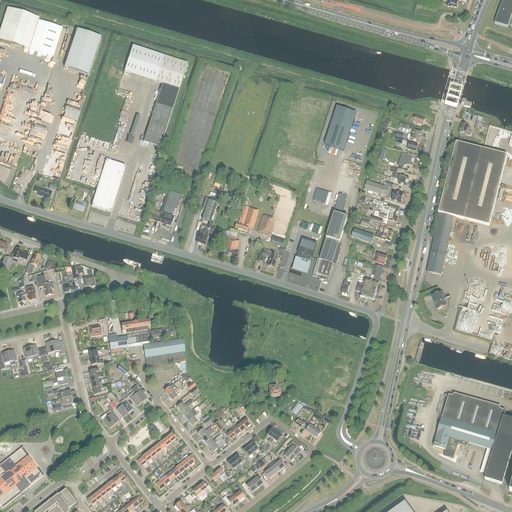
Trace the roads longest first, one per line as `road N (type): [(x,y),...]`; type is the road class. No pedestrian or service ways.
road 1 (unclassified): [(375,316),(0,199)]
road 2 (primary): [(449,108),(401,321)]
road 3 (primary): [(407,322),(449,108)]
road 4 (residential): [(375,316),(433,127)]
road 5 (unclassified): [(360,450),(340,433),(375,316)]
road 6 (residential): [(209,466),(271,418),(312,451)]
road 7 (secondary): [(465,52),(342,16)]
road 8 (residential): [(108,443),(85,413),(66,327)]
road 9 (primary): [(384,444),(407,322)]
road 10 (unclassified): [(115,278),(0,232)]
road 11 (primary): [(401,321),(374,441)]
